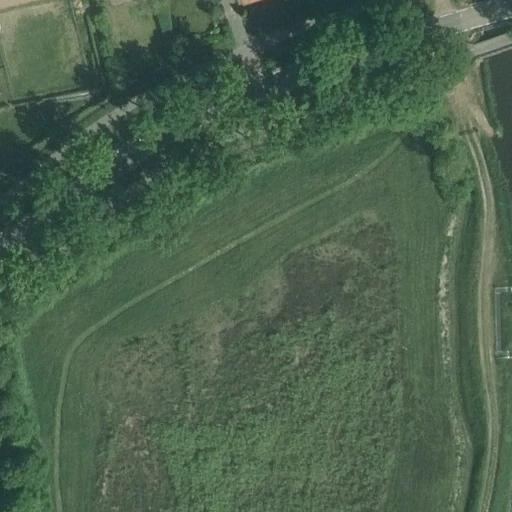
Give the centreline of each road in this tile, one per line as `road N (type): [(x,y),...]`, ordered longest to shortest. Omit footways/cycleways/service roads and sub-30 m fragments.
road 1 (secondary): [(449,23),(254,86),(151,140),(0,246)]
road 2 (track): [(449,23),(487,261),(493,360),(476,511)]
